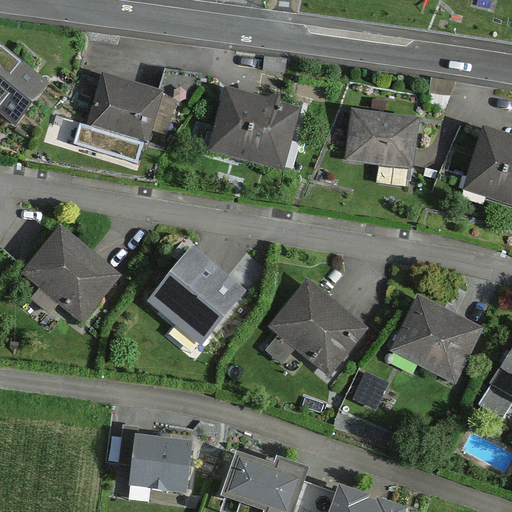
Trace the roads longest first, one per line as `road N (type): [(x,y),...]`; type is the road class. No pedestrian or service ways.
road 1 (residential): [(0,381),(223,414),(502,511)]
road 2 (residential): [(0,185),(511,274)]
road 3 (residential): [(239,29),(511,68)]
road 4 (residential): [(48,2),(239,29)]
